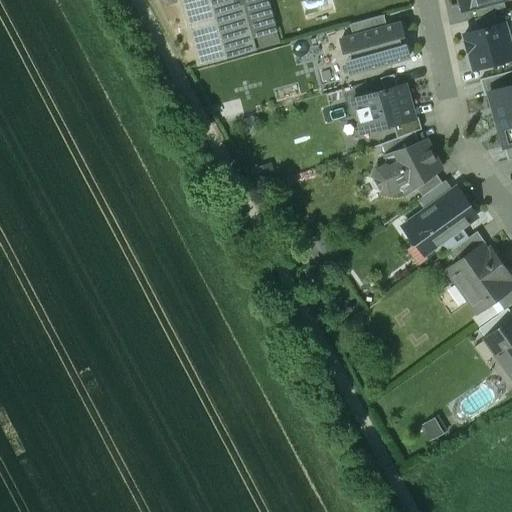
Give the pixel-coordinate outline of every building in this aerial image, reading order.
[(179,0),(198,67),(279,43),(267,0),(179,0)] [(456,0),(458,5),(461,6),(462,10),(497,0),(456,0)] [(475,19),(478,30),(503,23),(504,25),(511,22),(511,18),(510,9),(475,19)] [(349,25),(353,36),(387,27),(384,15),(349,25)] [(353,36),(340,40),(344,54),(350,52),(352,59),(346,61),(350,75),(410,58),(406,44),(401,45),(399,38),(404,37),(400,23),(387,27),(353,36)] [(478,30),(463,35),(473,69),(511,58),(511,54),(504,25),(503,23),(478,30)] [(484,96),(489,95),(488,92),(511,85),(511,70),(480,80),(484,96)] [(383,90),(352,99),(362,134),(393,125),(414,119),(405,85),(397,87),(394,75),(380,79),(383,90)] [(511,85),(488,92),(489,95),(496,119),(511,114),(511,85)] [(511,114),(496,119),(504,146),(511,143),(511,114)] [(418,118),(414,119),(393,125),(396,138),(415,131),(421,129),(418,118)] [(381,144),(386,155),(419,143),(415,131),(396,138),(381,144)] [(427,142),(426,141),(419,143),(386,155),(385,163),(375,168),(373,177),(380,192),(390,195),(400,190),(406,194),(416,187),(435,173),(442,168),(440,167),(439,168),(433,160),(435,159),(430,151),(429,152),(426,143),(427,142)] [(416,187),(423,197),(442,182),(435,173),(416,187)] [(417,200),(425,210),(452,190),(445,180),(442,182),(423,197),(417,200)] [(476,217),(455,188),(452,190),(425,210),(403,225),(424,255),(476,217)] [(448,253),(456,264),(481,246),(485,243),(477,232),(448,253)] [(456,264),(447,270),(477,312),(496,299),(511,287),(507,281),(511,278),(490,250),(486,252),(481,246),(456,264)] [(496,299),(504,311),(507,308),(511,304),(511,286),(511,287),(496,299)] [(479,329),(486,338),(511,319),(511,314),(507,308),(504,311),(479,329)] [(511,319),(486,338),(485,339),(511,376),(511,319)] [(438,417),(426,424),(434,437),(446,430),(438,417)]
